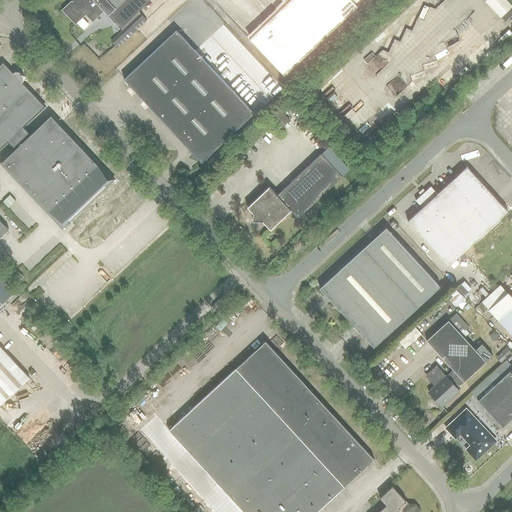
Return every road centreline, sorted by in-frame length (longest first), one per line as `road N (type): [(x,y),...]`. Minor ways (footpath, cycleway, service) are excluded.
road 1 (residential): [(267,296),(0,13)]
road 2 (unknown): [(0,325),(88,414),(98,414),(244,271)]
road 3 (residential): [(465,511),(267,296)]
road 4 (residential): [(267,296),(470,116)]
road 5 (unknown): [(89,107),(190,26),(271,107)]
road 6 (unknown): [(173,196),(96,264),(14,181)]
road 7 (unknown): [(438,0),(363,71),(397,107),(433,100)]
road 8 (unknown): [(433,100),(491,34),(495,18),(484,0)]
